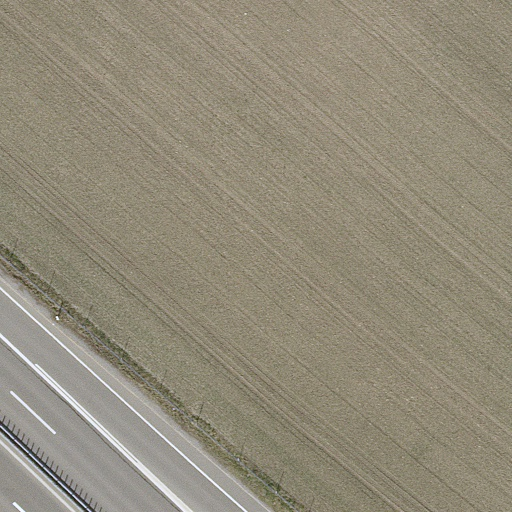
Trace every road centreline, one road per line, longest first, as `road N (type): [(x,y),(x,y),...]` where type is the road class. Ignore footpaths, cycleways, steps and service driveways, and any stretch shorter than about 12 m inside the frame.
road 1 (trunk): [(208,511),(0,348)]
road 2 (trunk): [(137,511),(0,380)]
